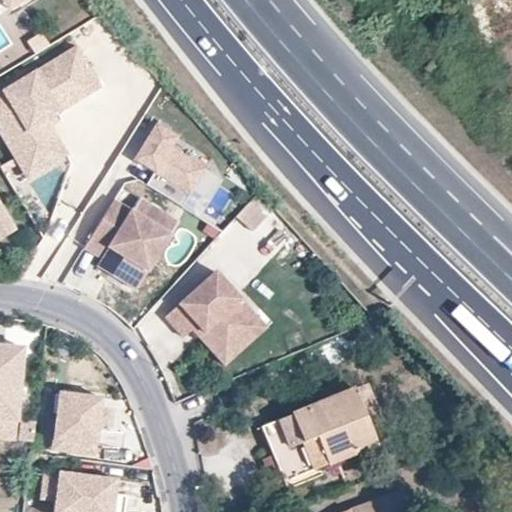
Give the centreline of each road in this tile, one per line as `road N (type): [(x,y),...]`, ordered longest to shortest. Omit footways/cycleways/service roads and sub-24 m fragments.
road 1 (trunk): [(511,280),(248,0)]
road 2 (trunk): [(183,0),(419,264)]
road 3 (trunk): [(511,239),(274,0)]
road 4 (residential): [(0,294),(99,325),(129,354),(157,405),(184,511)]
road 5 (trunk): [(419,264),(511,368)]
road 6 (trunk): [(419,264),(511,353)]
